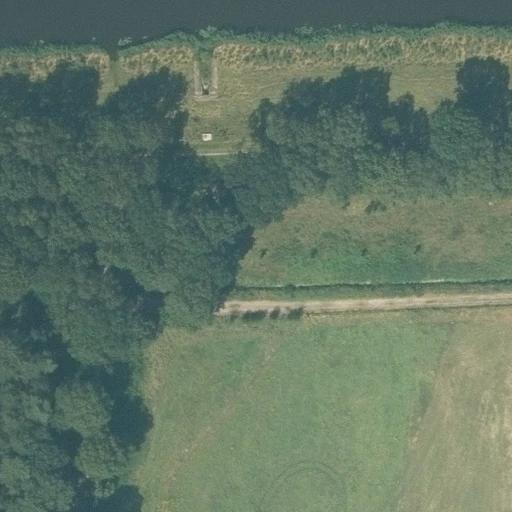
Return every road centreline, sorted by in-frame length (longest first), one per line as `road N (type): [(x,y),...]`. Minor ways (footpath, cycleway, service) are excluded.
road 1 (track): [(511,287),(102,296)]
road 2 (track): [(511,135),(112,148)]
road 3 (track): [(102,296),(79,511)]
